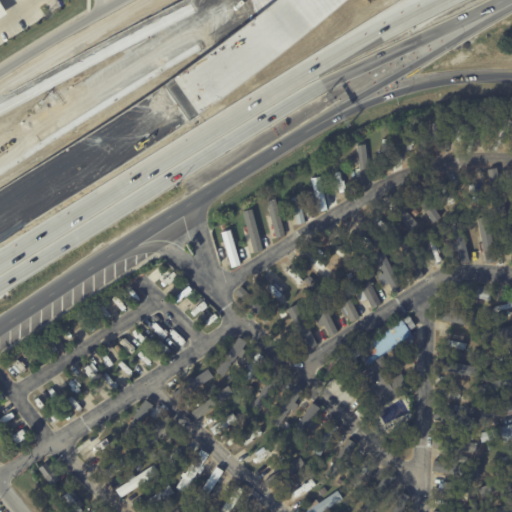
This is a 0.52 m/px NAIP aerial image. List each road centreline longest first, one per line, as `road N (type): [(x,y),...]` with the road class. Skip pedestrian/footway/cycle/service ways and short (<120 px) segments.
road 1 (residential): [(217,289),(391,183),(437,165),(511,159),(467,272),(439,278),(295,370)]
road 2 (motorway): [(0,272),(85,228),(436,0)]
road 3 (residential): [(159,219),(240,319),(405,475),(421,481)]
road 4 (residential): [(0,476),(240,319)]
road 5 (motorway): [(237,0),(0,152)]
road 6 (motorway): [(215,0),(0,106)]
road 7 (motorway): [(304,130),(502,0)]
road 8 (motorway): [(0,224),(193,105)]
road 9 (residential): [(419,291),(420,511)]
road 10 (motorway): [(304,130),(422,82),(511,77)]
road 11 (motorway): [(180,86),(0,199)]
road 12 (secondary): [(0,327),(159,219)]
road 13 (residential): [(147,384),(281,511)]
road 14 (residential): [(158,296),(15,392)]
road 15 (secondary): [(159,219),(304,130)]
road 16 (motorway): [(193,105),(326,0)]
road 17 (motorway): [(291,0),(180,86)]
